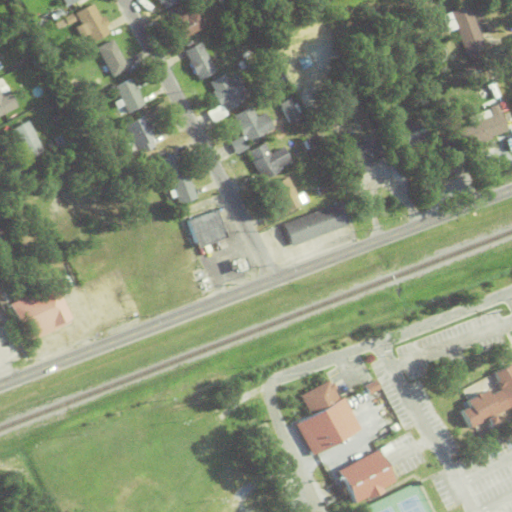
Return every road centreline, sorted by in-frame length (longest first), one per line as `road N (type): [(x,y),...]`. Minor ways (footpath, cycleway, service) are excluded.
road 1 (secondary): [(0,386),(511,189)]
road 2 (residential): [(274,280),(123,0)]
road 3 (residential): [(511,290),(271,386)]
road 4 (residential): [(379,343),(470,511)]
road 5 (residential): [(271,386),(318,511)]
